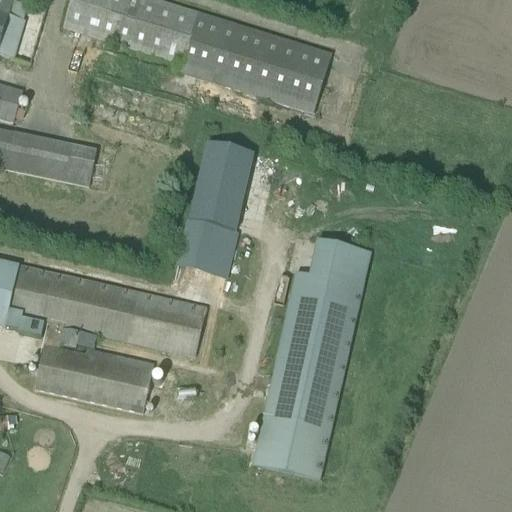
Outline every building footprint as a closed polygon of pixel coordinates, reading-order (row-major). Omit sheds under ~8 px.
[(332,57),(149,0),(71,0),(62,30),(68,32),(65,39),(78,43),(80,36),(177,66),(175,75),(313,117),(332,57)] [(0,1),(0,49),(13,5),(12,5),(0,1)] [(0,123),(12,128),(14,121),(21,124),(24,115),(17,113),(22,93),(0,86),(0,123)] [(250,155),(209,145),(179,270),(220,280),(250,155)] [(75,353),(75,349),(93,354),(96,341),(78,337),(79,335),(195,361),(206,310),(19,269),(0,264),(0,331),(5,333),(5,332),(18,335),(18,337),(40,342),(43,327),(51,328),(46,348),(45,347),(35,395),(143,419),(154,372),(152,372),(153,367),(86,353),(85,357),(59,351),(60,350),(75,353)] [(362,292),(309,280),(295,277),(253,468),(320,483),(362,292)] [(0,434),(8,434),(7,421),(0,422),(0,434)]
